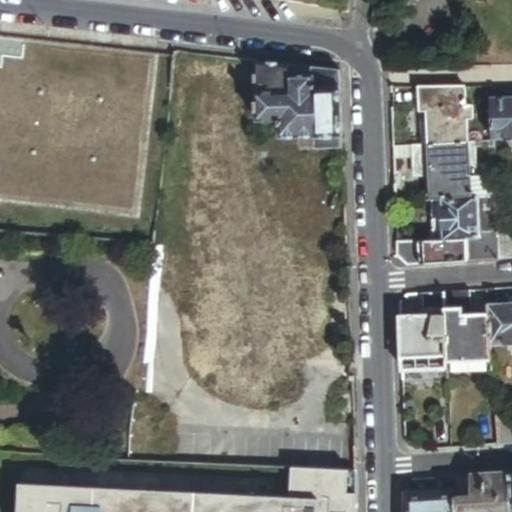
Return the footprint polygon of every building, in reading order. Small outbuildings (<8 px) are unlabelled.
[(0,39),(0,200),(138,216),(156,57),(0,39)] [(339,71),(256,62),(257,84),(257,93),(258,118),(280,119),(281,137),(315,137),(315,138),(318,138),(339,139),(342,139),(339,71)] [(252,156),(235,97),(233,88),(232,86),(189,82),(253,257),(246,258),(245,254),(230,257),(226,368),(268,358),(263,333),(279,329),(283,338),(299,322),(255,168),(252,156)] [(257,84),(233,88),(235,97),(257,93),(257,84)] [(466,103),(465,86),(419,87),(420,113),(428,113),(430,143),(468,141),(467,115),(473,115),(473,103),(466,103)] [(511,98),(511,86),(492,87),(492,99),(511,98)] [(494,139),(511,138),(511,98),(492,99),(494,139)] [(421,144),(430,143),(428,113),(420,113),(421,144)] [(258,137),(281,137),(280,119),(258,118),(258,137)] [(340,147),(339,139),(318,138),(318,146),(340,147)] [(476,140),(468,141),(470,172),(479,172),(476,140)] [(470,172),(468,141),(430,143),(431,175),(432,200),(442,199),(471,198),(470,172)] [(431,175),(430,143),(421,144),(415,144),(415,158),(416,175),(426,175),(431,175)] [(415,144),(394,146),(394,159),(415,158),(415,144)] [(255,168),(265,166),(262,154),(252,156),(255,168)] [(490,197),(496,196),(495,171),(479,172),(470,172),(471,198),(477,197),(490,197)] [(471,198),(442,199),(445,238),(467,237),(479,237),(478,222),(478,214),(477,204),(477,197),(471,198)] [(445,238),(442,199),(432,200),(434,239),(445,238)] [(498,259),(511,257),(511,231),(497,233),(497,236),(498,259)] [(154,244),(155,235),(146,234),(145,244),(154,244)] [(468,261),(498,259),(497,236),(479,237),(467,237),(468,261)] [(468,261),(467,237),(445,238),(434,239),(430,239),(431,262),(468,261)] [(431,262),(430,239),(423,240),(424,262),(431,262)] [(496,305),(495,289),(487,290),(488,305),(496,305)] [(448,373),(492,371),(490,346),(488,313),(472,314),(465,315),(463,291),(444,292),(448,368),(448,373)] [(472,314),(471,291),(463,291),(465,315),(472,314)] [(448,368),(444,292),(422,294),(423,315),(401,315),(403,369),(448,368)] [(490,346),(511,344),(511,303),(511,304),(496,305),(488,305),(488,313),(490,346)] [(496,445),(511,443),(511,414),(495,416),(496,445)] [(355,511),(355,469),(290,466),(288,496),(18,483),(16,511),(355,511)] [(511,511),(511,506),(510,474),(456,477),(457,490),(457,511),(511,511)] [(457,490),(456,477),(407,480),(407,493),(457,490)] [(407,511),(457,511),(457,490),(407,493),(407,511)]
